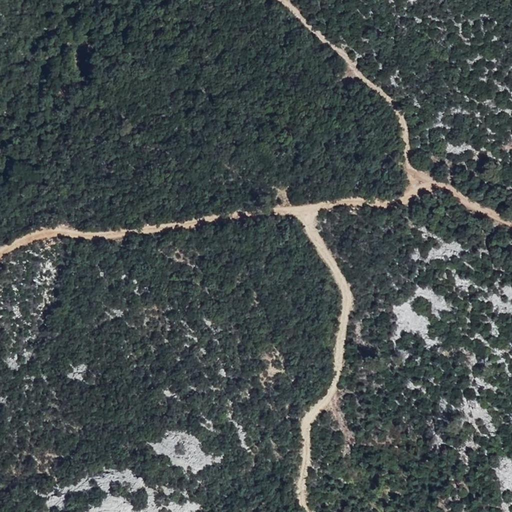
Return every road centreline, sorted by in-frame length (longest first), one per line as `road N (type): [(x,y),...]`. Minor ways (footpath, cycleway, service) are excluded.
road 1 (track): [(308,511),(306,419),(334,388),(347,292),(310,211)]
road 2 (track): [(0,252),(51,232),(133,234),(310,211)]
road 3 (track): [(423,178),(403,115),(272,0)]
road 4 (track): [(310,211),(406,196),(423,178)]
